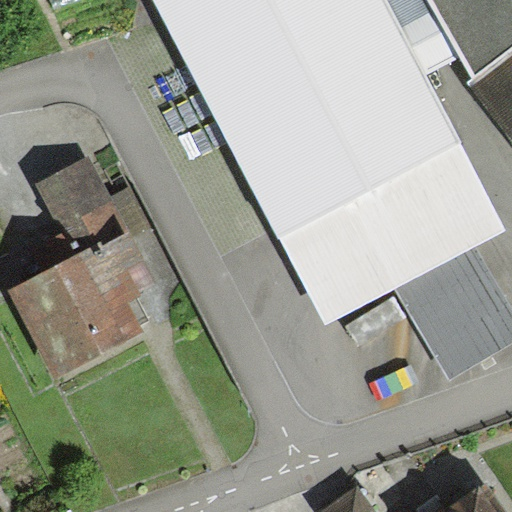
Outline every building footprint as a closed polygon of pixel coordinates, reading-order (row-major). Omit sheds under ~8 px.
[(158,0),(332,321),(394,292),(449,388),(511,353),(511,318),(476,260),(506,242),(424,77),(396,30),(380,0),(158,0)] [(511,0),(430,0),(435,9),(460,53),(511,129),(511,0)] [(424,77),(460,53),(435,9),(396,30),(424,77)] [(92,251),(1,289),(48,399),(139,360),(92,251)] [(312,511),(401,511),(362,461),(306,504),(312,511)] [(511,511),(511,500),(495,475),(441,511),(511,511)]
